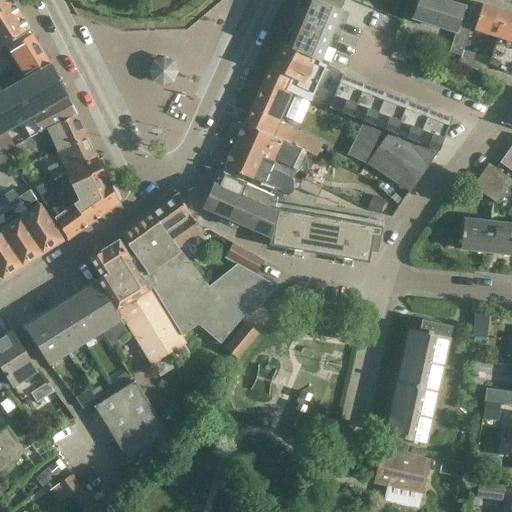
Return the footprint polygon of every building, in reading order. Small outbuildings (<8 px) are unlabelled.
[(0,0),(0,47),(30,30),(10,0),(0,0)] [(297,0),(279,44),(268,67),(290,77),(285,90),(291,92),(310,100),(327,107),(332,95),(315,88),(318,82),(329,86),(336,70),(327,66),(326,65),(318,62),(339,10),(316,0),(297,0)] [(489,62),(493,47),(485,45),(481,56),(461,51),(470,25),(459,22),(464,6),(444,0),(416,0),(411,17),(455,31),(448,51),(460,55),(458,62),(484,74),(489,62)] [(473,29),(497,37),(505,11),(482,4),(473,29)] [(511,13),(505,11),(497,37),(511,41),(511,13)] [(400,31),(393,51),(406,56),(413,35),(400,31)] [(7,49),(24,79),(51,63),(33,34),(7,49)] [(511,47),(495,41),(493,47),(489,62),(510,74),(511,68),(511,47)] [(172,80),(176,72),(172,62),(163,58),(154,62),(150,71),(154,80),(163,84),(172,80)] [(0,92),(0,148),(2,148),(0,144),(0,134),(22,122),(67,96),(51,63),(24,79),(13,85),(0,92)] [(268,67),(243,123),(305,152),(315,156),(321,142),(311,138),(277,122),(291,92),(285,90),(290,77),(268,67)] [(332,95),(327,107),(388,131),(406,138),(427,165),(431,160),(438,151),(443,137),(451,118),(450,118),(365,84),(343,75),(340,74),(332,95)] [(0,92),(13,85),(9,78),(0,82),(0,92)] [(75,114),(67,96),(22,122),(31,137),(75,114)] [(50,138),(56,152),(86,137),(75,114),(31,137),(18,144),(19,145),(14,147),(19,155),(50,138)] [(243,123),(224,166),(258,182),(257,184),(275,192),(276,190),(289,196),(292,188),(297,188),(301,178),(304,180),(306,175),(315,156),(305,152),(243,123)] [(407,194),(427,165),(407,140),(388,132),(365,165),(407,194)] [(0,144),(2,148),(4,152),(14,147),(8,134),(0,138),(0,144)] [(66,171),(96,157),(86,137),(56,152),(62,162),(50,168),(54,177),(66,171)] [(511,171),(511,145),(499,163),(511,171)] [(119,204),(96,157),(66,171),(54,177),(36,188),(54,219),(67,239),(119,204)] [(511,179),(488,163),(480,175),(504,192),(511,180),(511,179)] [(267,208),(267,207),(273,195),(218,171),(202,208),(247,227),(257,204),(267,208)] [(504,192),(480,175),(472,187),(497,203),(504,192)] [(317,197),(322,188),(304,180),(301,178),(297,188),(317,197)] [(3,195),(8,203),(0,207),(0,276),(1,279),(61,240),(38,204),(27,212),(23,206),(34,199),(28,189),(17,197),(12,189),(3,195)] [(177,194),(151,212),(177,249),(179,247),(202,230),(188,213),(177,194)] [(257,204),(247,227),(270,238),(268,247),(369,263),(371,251),(379,252),(382,227),(275,209),(274,211),(267,207),(267,208),(257,204)] [(184,341),(181,335),(198,325),(220,344),(244,315),(251,317),(276,286),(255,274),(263,260),(233,244),(226,258),(237,264),(211,286),(181,250),(179,252),(151,212),(119,234),(122,239),(117,242),(116,241),(92,256),(89,257),(101,275),(97,278),(150,364),(184,341)] [(485,253),(488,221),(461,218),(458,250),(485,253)] [(485,253),(510,256),(511,239),(511,223),(488,221),(485,253)] [(74,290),(100,331),(109,343),(127,331),(92,278),(74,290)] [(57,301),(83,342),(100,331),(74,290),(57,301)] [(83,342),(57,301),(40,312),(66,353),(83,342)] [(66,353),(40,312),(22,324),(49,364),(66,353)] [(408,329),(402,356),(443,365),(452,327),(421,320),(419,332),(408,329)] [(238,359),(258,334),(245,323),(225,348),(238,359)] [(0,366),(12,386),(35,371),(9,332),(0,337),(0,366)] [(402,356),(397,382),(437,391),(443,365),(402,356)] [(128,461),(169,435),(134,380),(93,407),(128,461)] [(46,381),(29,392),(36,402),(52,391),(46,381)] [(397,382),(391,408),(432,417),(437,391),(397,382)] [(88,385),(74,395),(81,406),(96,396),(88,385)] [(511,392),(511,393),(485,389),(484,402),(499,403),(511,404),(511,392)] [(484,402),(482,418),(498,420),(499,403),(484,402)] [(432,417),(391,408),(385,434),(426,443),(432,417)] [(0,494),(1,494),(0,492),(0,470),(23,452),(6,429),(0,432),(0,494)] [(431,506),(433,495),(421,492),(427,461),(381,451),(374,482),(405,489),(403,500),(431,506)] [(440,457),(437,472),(465,478),(469,464),(440,457)] [(78,488),(68,475),(58,482),(67,495),(70,493),(83,511),(96,511),(97,511),(80,487),(78,488)] [(475,497),(501,500),(503,484),(477,481),(475,497)]
